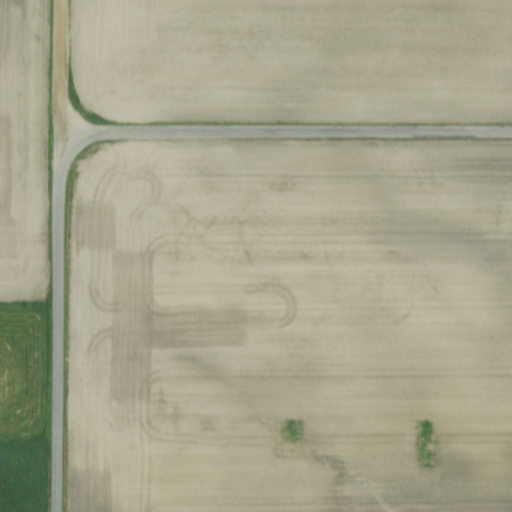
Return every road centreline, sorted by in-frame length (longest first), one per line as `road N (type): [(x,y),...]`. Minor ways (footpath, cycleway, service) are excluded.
road 1 (residential): [(59,511),(63,0)]
road 2 (residential): [(511,133),(63,134)]
